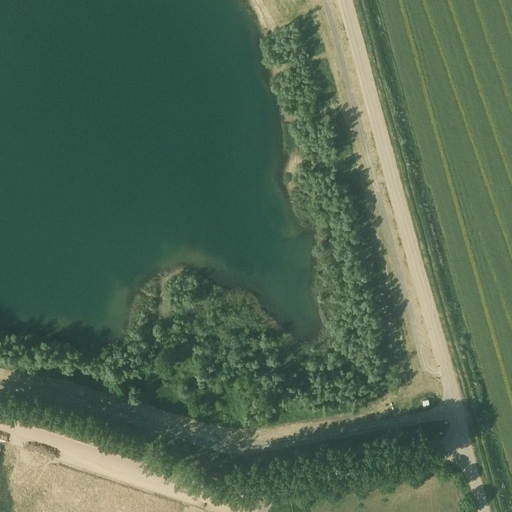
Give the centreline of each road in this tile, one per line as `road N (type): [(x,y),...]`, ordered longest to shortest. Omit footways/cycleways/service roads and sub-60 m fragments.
road 1 (unclassified): [(454,410),(231,450),(70,399),(0,386)]
road 2 (unclassified): [(454,410),(343,0)]
